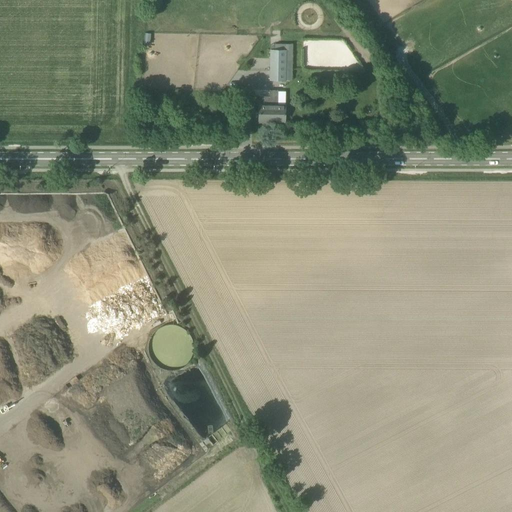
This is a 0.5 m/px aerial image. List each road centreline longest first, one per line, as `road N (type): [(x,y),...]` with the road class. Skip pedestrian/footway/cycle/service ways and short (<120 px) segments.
road 1 (primary): [(511,158),(0,158)]
road 2 (track): [(287,511),(135,212),(118,157)]
